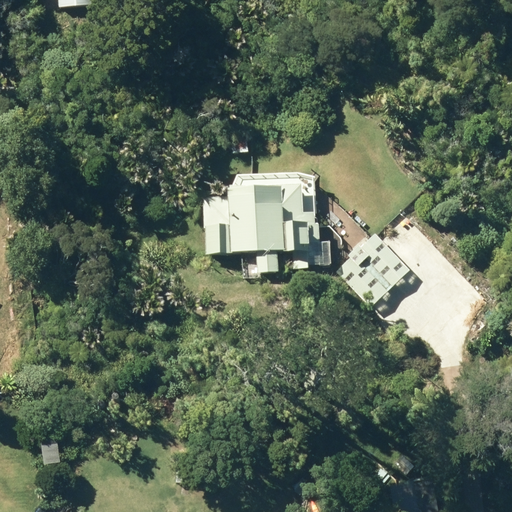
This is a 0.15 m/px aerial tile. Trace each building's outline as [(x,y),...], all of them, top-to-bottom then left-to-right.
[(310,211),(310,183),(243,186),(243,196),(215,196),(214,254),(267,251),(267,272),(290,270),(290,250),(299,249),(300,269),(329,267),(327,222),(325,222),(324,210),(310,211)] [(338,272),(375,310),(417,270),(381,233),(338,272)] [(16,453),(32,454),(32,444),(16,444),(16,453)] [(182,482),(197,483),(199,469),(184,468),(182,482)] [(424,493),(425,511),(448,511),(447,491),(424,493)]
